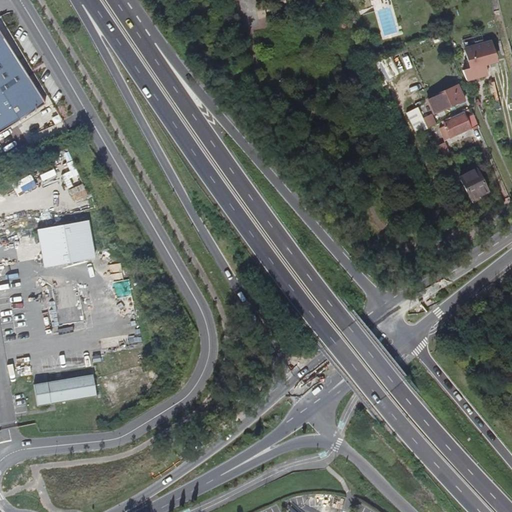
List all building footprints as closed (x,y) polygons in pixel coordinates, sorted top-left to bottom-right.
[(0,132),(43,106),(0,38),(0,132)] [(388,55),(390,58),(402,53),(401,50),(388,55)] [(390,58),(388,55),(369,63),(380,83),(398,73),(390,58)] [(486,73),(479,58),(467,63),(470,69),(462,73),(467,83),(486,73)] [(432,114),(462,98),(454,84),(424,100),(432,114)] [(434,125),(429,115),(422,119),(416,108),(405,114),(416,134),(427,129),(434,125)] [(446,138),(476,124),(471,112),(464,115),(462,111),(449,118),(451,121),(444,125),(445,128),(442,130),(446,138)] [(449,153),(443,142),(437,145),(443,156),(449,153)] [(487,190),(476,168),(458,177),(469,199),(487,190)] [(87,219),(38,227),(44,266),(93,257),(87,219)] [(99,397),(95,376),(36,385),(40,407),(99,397)]
